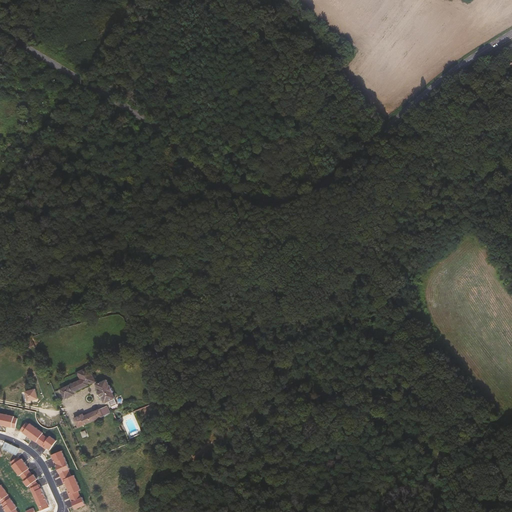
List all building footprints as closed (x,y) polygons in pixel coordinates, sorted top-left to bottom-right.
[(34,345),(30,337),(23,339),(27,348),(34,345)] [(89,367),(77,372),(80,380),(61,389),(65,398),(74,394),(73,392),(96,382),(89,367)] [(107,380),(97,384),(100,390),(98,391),(101,397),(102,397),(105,403),(109,401),(111,407),(118,404),(115,398),(116,398),(113,392),(114,392),(111,385),(110,385),(107,380)] [(22,392),(25,402),(39,398),(36,388),(22,392)] [(78,427),(111,413),(107,405),(84,415),(84,414),(74,418),(78,427)] [(0,425),(17,429),(19,418),(16,417),(17,415),(0,411),(0,425)] [(26,421),(19,430),(42,447),(43,446),(47,448),(51,450),(57,440),(57,439),(50,434),(48,437),(44,435),(45,432),(31,422),(30,424),(26,421)] [(64,450),(52,455),(55,462),(56,462),(58,465),(56,465),(62,476),(67,488),(71,498),(73,501),(77,510),(87,505),(87,504),(88,504),(84,497),(82,497),(79,491),(81,490),(82,490),(83,490),(76,474),(72,476),(69,469),(72,468),(64,450)] [(32,488),(42,511),(49,507),(47,503),(48,502),(42,488),(41,488),(39,484),(37,481),(40,480),(33,470),(33,469),(32,468),(31,468),(23,456),(22,457),(20,455),(11,462),(13,464),(11,465),(20,477),(22,476),(25,480),(24,481),(29,488),(31,486),(32,488)] [(7,511),(19,511),(16,508),(18,507),(9,495),(5,490),(0,483),(0,501),(1,501),(8,510),(7,511)]
